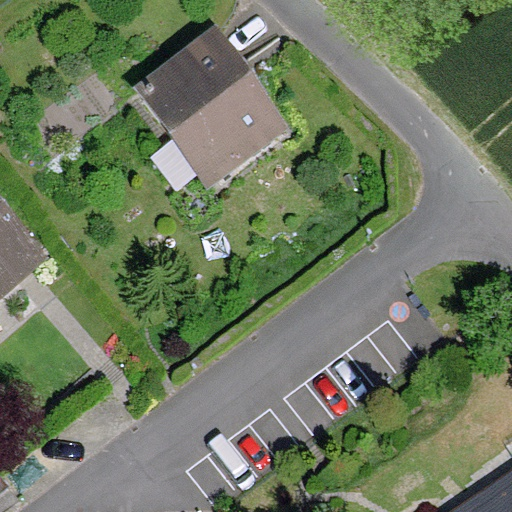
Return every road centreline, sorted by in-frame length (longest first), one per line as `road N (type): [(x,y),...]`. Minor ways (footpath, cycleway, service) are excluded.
road 1 (residential): [(46,511),(484,199)]
road 2 (residential): [(293,0),(484,199)]
